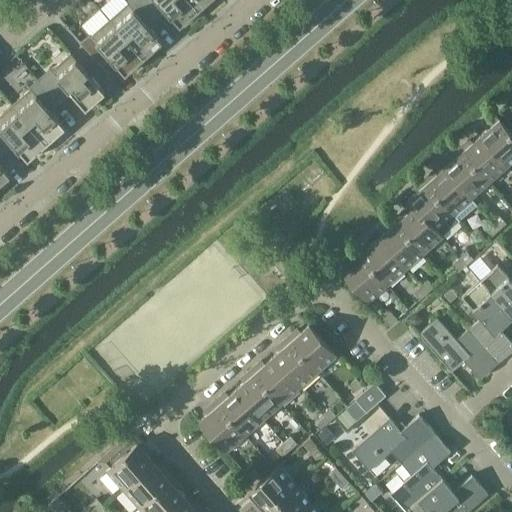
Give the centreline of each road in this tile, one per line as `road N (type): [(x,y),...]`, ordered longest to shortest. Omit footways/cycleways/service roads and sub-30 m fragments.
road 1 (residential): [(450,419),(343,300),(305,297),(168,412),(165,438),(227,511)]
road 2 (tertiary): [(0,302),(344,0)]
road 3 (residential): [(0,220),(254,0)]
